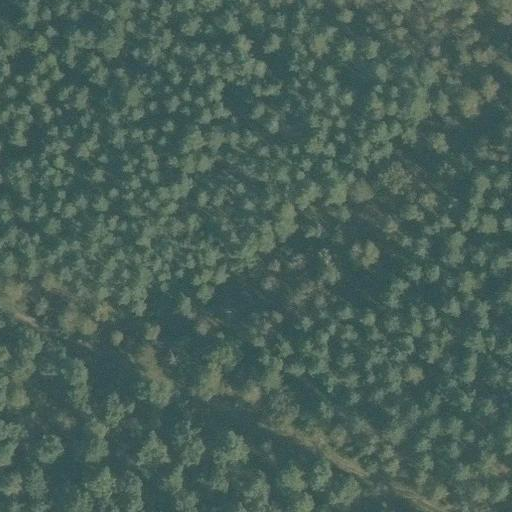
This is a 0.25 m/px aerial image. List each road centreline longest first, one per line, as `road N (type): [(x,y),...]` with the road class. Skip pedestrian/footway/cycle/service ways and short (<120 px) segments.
road 1 (track): [(511,93),(156,392)]
road 2 (track): [(396,511),(156,392)]
road 3 (track): [(156,392),(0,327)]
